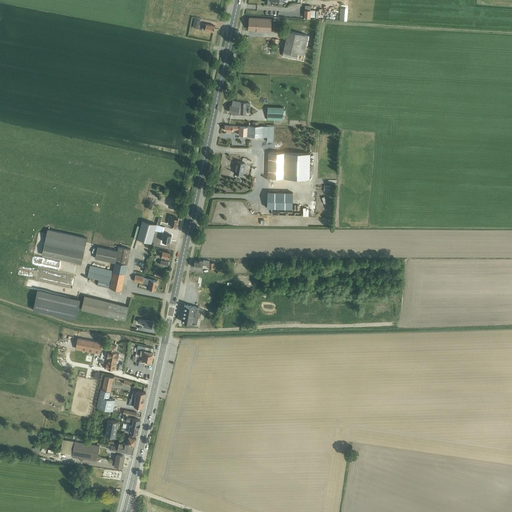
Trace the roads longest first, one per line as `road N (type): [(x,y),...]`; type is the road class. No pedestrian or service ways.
road 1 (primary): [(125,511),(238,0)]
road 2 (track): [(287,308),(286,318),(269,326),(167,328)]
